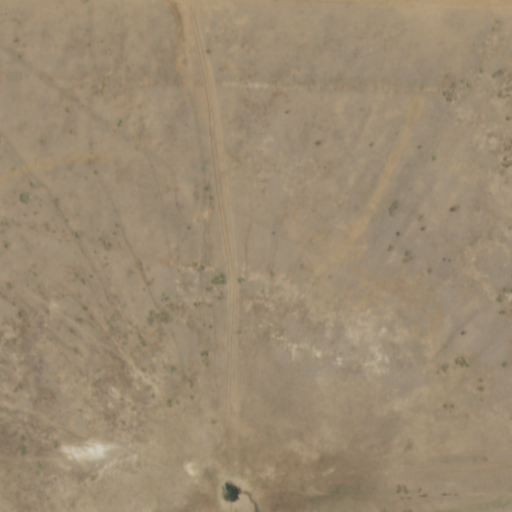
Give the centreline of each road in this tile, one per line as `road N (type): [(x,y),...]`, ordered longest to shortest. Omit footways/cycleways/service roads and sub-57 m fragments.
road 1 (track): [(511,352),(264,511)]
road 2 (residential): [(511,488),(343,497),(335,511)]
